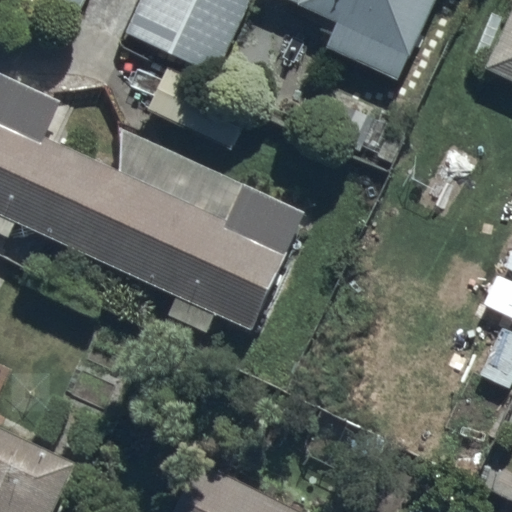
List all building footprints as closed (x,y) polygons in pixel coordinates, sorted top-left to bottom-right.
[(242,0),(145,0),(127,39),(217,81),(253,5),(242,0)] [(275,0),(339,28),(326,56),(403,89),(441,0),(275,0)] [(511,6),(482,76),(511,89),(511,6)] [(1,80),(0,82),(0,216),(182,299),(173,318),(205,332),(211,319),(248,336),(304,216),(130,136),(113,172),(51,143),(66,110),(1,80)] [(58,511),(78,471),(0,434),(0,511),(58,511)] [(277,511),(197,475),(179,511),(277,511)]
